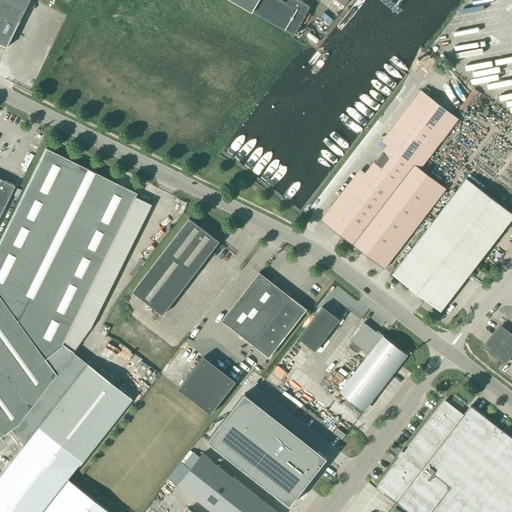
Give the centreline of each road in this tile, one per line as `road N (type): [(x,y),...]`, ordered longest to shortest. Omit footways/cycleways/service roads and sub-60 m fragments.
road 1 (unclassified): [(448,350),(306,244),(0,93)]
road 2 (unclassified): [(323,511),(448,350)]
